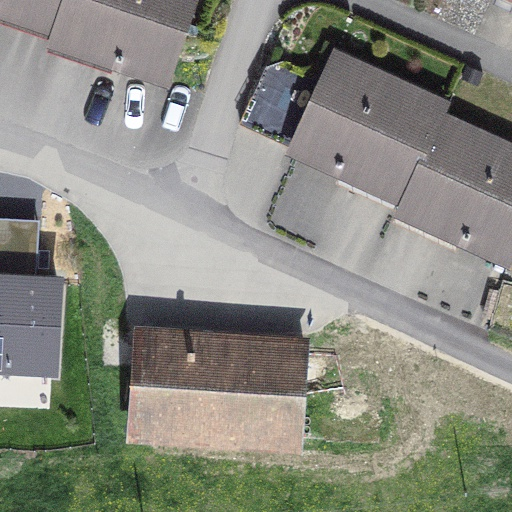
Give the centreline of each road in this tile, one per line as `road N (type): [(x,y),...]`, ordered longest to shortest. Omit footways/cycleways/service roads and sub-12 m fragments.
road 1 (residential): [(185,205),(286,261),(511,347)]
road 2 (residential): [(249,0),(185,205)]
road 3 (residential): [(0,122),(185,205)]
